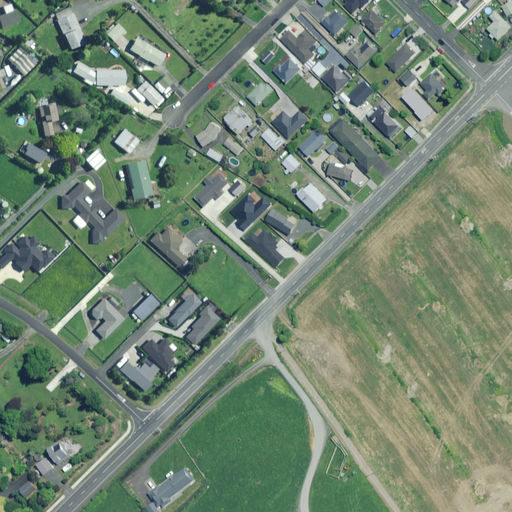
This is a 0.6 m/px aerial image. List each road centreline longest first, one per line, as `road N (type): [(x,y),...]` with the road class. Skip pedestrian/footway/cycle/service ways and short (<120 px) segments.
road 1 (tertiary): [(474,155),(418,171),(373,204),(149,427)]
road 2 (unknown): [(395,511),(270,339)]
road 3 (unknown): [(270,356),(138,477),(144,499)]
road 4 (residential): [(0,301),(149,427)]
road 5 (unknown): [(270,356),(319,431),(303,511)]
road 6 (unknown): [(75,20),(107,5),(127,7),(202,87)]
road 7 (residential): [(173,116),(290,0)]
road 8 (tertiary): [(149,427),(62,511)]
road 9 (residential): [(489,85),(403,0)]
